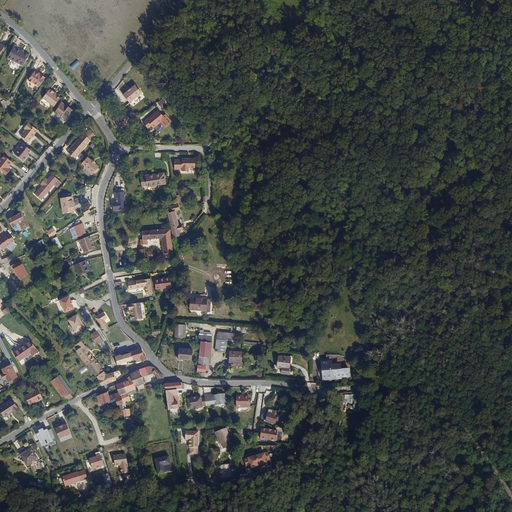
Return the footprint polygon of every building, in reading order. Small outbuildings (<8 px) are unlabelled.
[(12,45),(5,57),(11,61),(10,64),(10,65),(13,66),(14,66),(16,63),(20,66),(26,56),(15,49),(16,47),(12,45)] [(35,71),(28,81),(33,84),(33,83),(40,87),(46,76),(41,73),(40,74),(35,71)] [(136,87),(124,96),(130,104),(143,94),(136,87)] [(42,99),(53,108),(60,99),(53,94),(54,93),(50,90),(50,91),(49,90),(42,99)] [(157,103),(162,109),(167,105),(162,99),(157,103)] [(59,107),(54,113),(57,116),(60,119),(61,118),(65,121),(70,116),(69,115),(72,111),(68,107),(67,108),(61,103),(58,107),(59,107)] [(163,118),(159,112),(145,123),(149,129),(151,127),(153,130),(156,127),(158,125),(161,123),(165,128),(171,124),(166,116),(163,118)] [(134,121),(127,113),(123,117),(129,125),(130,125),(131,127),(135,124),(133,121),(134,121)] [(129,125),(123,117),(118,120),(125,128),(129,125)] [(14,133),(17,135),(25,123),(21,120),(17,125),(19,126),(14,133)] [(125,128),(118,120),(116,122),(123,130),(125,128)] [(17,135),(18,136),(22,139),(31,127),(25,123),(17,135)] [(89,129),(84,133),(90,139),(95,135),(89,129)] [(89,141),(82,136),(79,140),(78,139),(67,153),(75,159),(86,146),(85,146),(89,141)] [(28,149),(20,143),(12,154),(20,160),(24,156),(22,155),(28,149)] [(4,156),(0,161),(0,171),(9,160),(4,156)] [(86,157),(80,164),(83,166),(82,167),(91,175),(97,167),(86,157)] [(189,169),(195,169),(195,160),(183,160),(183,162),(176,162),(175,169),(183,169),(183,173),(188,173),(189,169)] [(32,187),(39,193),(52,179),(44,171),(38,177),(40,179),(32,187)] [(164,175),(145,177),(146,188),(165,185),(164,175)] [(60,191),(62,207),(67,206),(67,205),(73,204),(71,190),(70,190),(69,188),(64,188),(60,191)] [(183,188),(176,189),(178,197),(184,195),(183,188)] [(116,202),(112,202),(113,211),(127,210),(125,191),(115,192),(116,202)] [(168,213),(173,236),(186,233),(188,229),(186,228),(185,228),(183,226),(182,222),(179,223),(176,211),(180,210),(179,205),(171,207),(172,212),(170,212),(168,213)] [(21,206),(6,214),(10,221),(18,217),(21,222),(27,218),(21,206)] [(75,232),(83,228),(81,222),(82,222),(80,217),(71,221),(75,232)] [(0,242),(2,245),(12,238),(11,237),(14,235),(8,227),(5,229),(4,228),(0,231),(0,242)] [(54,228),(48,232),(51,237),(57,233),(54,228)] [(171,229),(142,231),(143,240),(147,239),(147,240),(162,239),(163,246),(172,245),(172,238),(171,229)] [(87,230),(77,234),(82,247),(92,243),(89,238),(87,235),(88,234),(87,230)] [(52,240),(58,251),(63,248),(58,237),(52,240)] [(145,256),(145,259),(156,258),(155,251),(145,252),(145,256)] [(83,255),(73,259),(77,269),(87,265),(83,255)] [(0,256),(0,264),(8,262),(7,258),(1,259),(0,256)] [(164,279),(164,278),(154,279),(156,290),(171,287),(169,277),(167,277),(167,279),(164,279)] [(151,278),(128,282),(129,289),(146,287),(147,295),(153,293),(151,278)] [(210,288),(194,287),(192,302),(208,304),(207,305),(212,305),(213,292),(210,292),(210,288)] [(68,290),(59,293),(63,306),(73,302),(68,290)] [(140,303),(129,304),(129,310),(131,310),(133,321),(142,319),(140,303)] [(103,306),(94,312),(100,321),(102,325),(108,321),(105,317),(106,317),(103,314),(106,312),(103,306)] [(5,315),(11,311),(7,307),(2,311),(5,315)] [(67,314),(69,318),(76,325),(83,320),(75,308),(67,314)] [(186,318),(178,317),(178,329),(186,329),(186,318)] [(95,324),(89,328),(92,333),(94,331),(98,337),(101,334),(98,329),(95,324)] [(131,341),(125,335),(122,337),(129,343),(131,341)] [(207,359),(206,365),(209,365),(213,336),(203,335),(200,358),(207,359)] [(230,336),(220,335),(219,344),(229,345),(230,336)] [(33,340),(16,352),(21,360),(33,352),(34,354),(40,350),(33,340)] [(78,347),(74,349),(85,364),(93,359),(85,350),(86,349),(79,340),(75,343),(78,347)] [(193,353),(194,343),(180,341),(179,352),(193,353)] [(244,345),(233,345),(232,355),(244,356),(244,345)] [(119,356),(119,354),(113,356),(115,365),(118,364),(138,358),(140,362),(145,359),(140,348),(129,351),(128,353),(119,356)] [(294,350),(281,348),(279,359),(284,359),(283,365),(292,366),(293,360),(294,350)] [(93,359),(85,364),(94,376),(101,371),(93,359)] [(319,363),(322,377),(330,375),(330,373),(335,372),(336,376),(341,375),(349,374),(347,367),(340,369),(339,367),(334,364),(331,365),(330,363),(327,361),(319,363)] [(13,364),(9,367),(9,368),(4,371),(6,375),(4,376),(6,381),(9,379),(11,383),(20,378),(18,373),(17,374),(16,371),(13,364)] [(85,365),(79,370),(82,374),(88,370),(85,365)] [(141,369),(143,376),(154,372),(157,368),(155,367),(151,366),(141,369)] [(116,378),(121,374),(119,368),(109,372),(103,373),(102,370),(101,371),(94,376),(100,385),(109,380),(116,378)] [(160,370),(157,368),(154,372),(158,374),(159,378),(165,377),(164,375),(162,372),(160,370)] [(132,374),(132,375),(134,384),(144,382),(143,376),(141,369),(132,374)] [(128,381),(125,382),(127,391),(135,389),(134,384),(132,375),(129,377),(131,380),(128,381)] [(61,377),(54,382),(65,398),(72,393),(61,377)] [(125,382),(117,385),(119,393),(120,394),(127,391),(125,382)] [(183,385),(166,387),(166,393),(178,392),(183,391),(184,390),(183,385)] [(34,393),(25,398),(31,406),(39,402),(44,400),(38,389),(33,392),(34,393)] [(239,400),(251,400),(251,389),(246,389),(245,390),(239,390),(239,400)] [(110,396),(109,391),(97,396),(100,404),(104,402),(104,404),(109,402),(109,404),(115,402),(116,405),(118,405),(123,403),(124,403),(120,394),(119,393),(110,396)] [(127,391),(120,394),(124,403),(126,402),(131,400),(127,391)] [(178,392),(166,393),(168,412),(178,411),(177,404),(174,404),(173,397),(178,397),(178,392)] [(75,398),(72,393),(65,398),(68,403),(75,398)] [(353,402),(353,410),(359,410),(360,402),(356,402),(356,395),(343,394),(343,401),(353,402)] [(204,398),(205,405),(213,405),(214,407),(217,407),(219,409),(223,405),(226,405),(226,401),(224,399),(225,396),(221,396),(220,395),(218,395),(217,396),(213,397),(213,396),(204,396),(204,398)] [(205,405),(204,398),(200,398),(200,396),(186,397),(187,408),(192,408),(192,409),(196,409),(196,407),(201,407),(201,406),(205,405)] [(13,399),(0,407),(0,410),(4,418),(13,412),(14,414),(20,410),(13,399)] [(272,406),(268,418),(277,420),(278,417),(284,418),(286,413),(280,411),(281,409),(272,406)] [(131,408),(128,408),(124,409),(125,414),(126,416),(132,414),(131,408)] [(67,422),(55,427),(61,442),(73,437),(67,422)] [(36,431),(42,445),(56,440),(51,427),(44,429),(44,428),(36,431)] [(190,451),(197,451),(196,428),(184,428),(184,437),(189,437),(189,444),(190,444),(190,451)] [(263,428),(261,437),(276,441),(279,431),(263,428)] [(227,429),(215,432),(218,445),(222,444),(223,449),(232,446),(227,429)] [(28,443),(19,450),(27,460),(36,453),(28,443)] [(268,452),(243,459),(246,469),(267,463),(266,460),(270,459),(268,452)] [(92,469),(104,466),(102,455),(89,458),(92,469)] [(172,472),(171,456),(156,457),(157,473),(172,472)] [(235,474),(235,464),(221,463),(220,476),(229,476),(229,473),(235,474)] [(62,476),(65,486),(88,480),(85,469),(62,476)]
